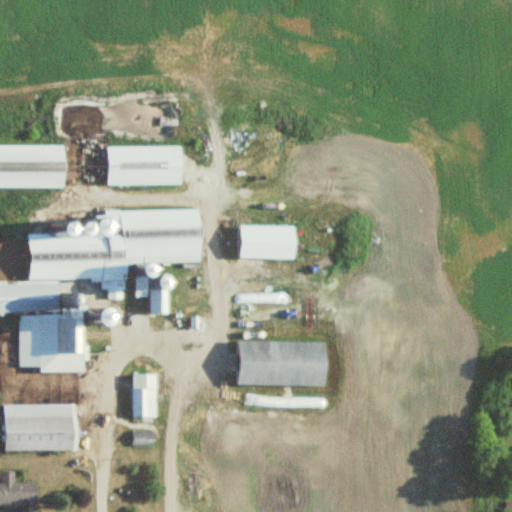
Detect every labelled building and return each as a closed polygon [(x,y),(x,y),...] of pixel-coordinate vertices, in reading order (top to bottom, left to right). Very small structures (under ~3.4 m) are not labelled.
[(68,144),(0,143),(0,186),(69,187),(69,168),(77,168),(77,176),(83,176),(84,163),(68,163),(68,144)] [(187,144),(110,144),(110,183),(187,183),(187,144)] [(32,231),(32,280),(0,280),(0,312),(21,312),(21,367),(42,367),(43,372),(88,371),(88,311),(61,311),(61,280),(105,279),(105,298),(129,298),(128,256),(141,256),(141,263),(205,262),(205,208),(102,209),(102,221),(79,222),(79,231),(32,231)] [(300,257),(300,224),(244,224),(244,257),(300,257)] [(170,312),(170,289),(154,289),(154,312),(170,312)] [(241,385),(330,385),(330,340),(241,340),(241,385)] [(135,373),(135,417),(159,417),(159,373),(135,373)] [(7,450),(79,450),(79,404),(7,404),(7,450)] [(157,430),(134,430),(134,445),(157,445),(157,430)] [(38,511),(38,481),(16,481),(16,469),(3,470),(3,481),(0,481),(0,505),(21,505),(21,511),(38,511)]
